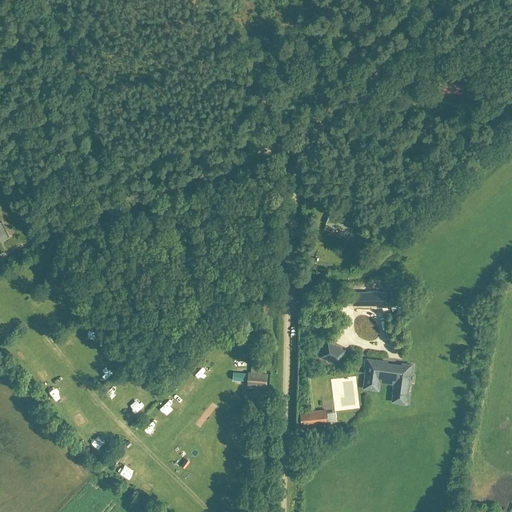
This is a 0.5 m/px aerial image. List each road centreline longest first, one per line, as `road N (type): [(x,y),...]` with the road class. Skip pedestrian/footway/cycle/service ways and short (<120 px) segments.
road 1 (unclassified): [(285,511),(298,170),(330,116),(449,0)]
road 2 (track): [(51,0),(117,209)]
road 3 (track): [(117,209),(307,146)]
